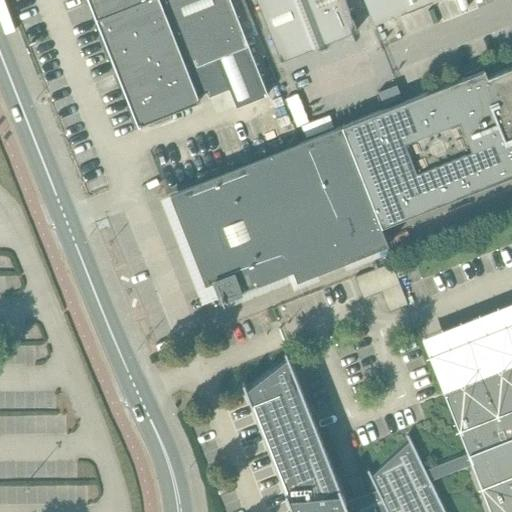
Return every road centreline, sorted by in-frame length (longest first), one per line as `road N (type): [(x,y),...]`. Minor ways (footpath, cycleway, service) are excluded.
road 1 (tertiary): [(178,511),(161,447),(0,56)]
road 2 (unknown): [(122,173),(511,8)]
